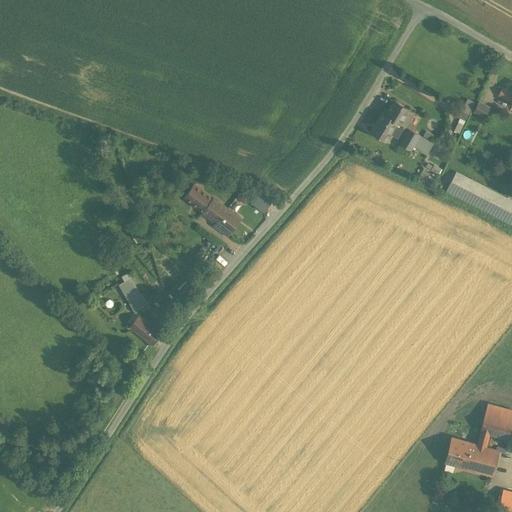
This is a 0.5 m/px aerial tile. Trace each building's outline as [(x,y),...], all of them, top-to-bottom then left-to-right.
[(511,88),(503,84),(498,94),(511,101),(511,88)] [(413,108),(392,97),(385,110),(377,107),(365,129),(385,139),(389,131),(398,136),(413,108)] [(470,97),(459,122),(466,125),(477,100),(470,97)] [(489,105),(480,100),(474,112),(483,117),(489,105)] [(440,173),(443,168),(431,161),(428,166),(440,173)] [(511,198),(456,169),(446,190),(511,223),(511,198)] [(243,216),(195,180),(184,195),(202,208),(198,214),(228,236),(243,216)] [(247,202),(256,193),(248,186),(240,196),(247,202)] [(135,269),(115,279),(130,308),(153,296),(146,282),(143,284),(135,269)] [(140,311),(130,324),(154,342),(164,330),(140,311)] [(481,432),(477,444),(485,446),(488,434),(508,439),(511,423),(511,410),(487,404),(480,431),(481,432)] [(485,446),(477,444),(451,437),(445,462),(492,475),(498,450),(485,446)] [(511,511),(511,492),(503,490),(498,509),(511,511)]
